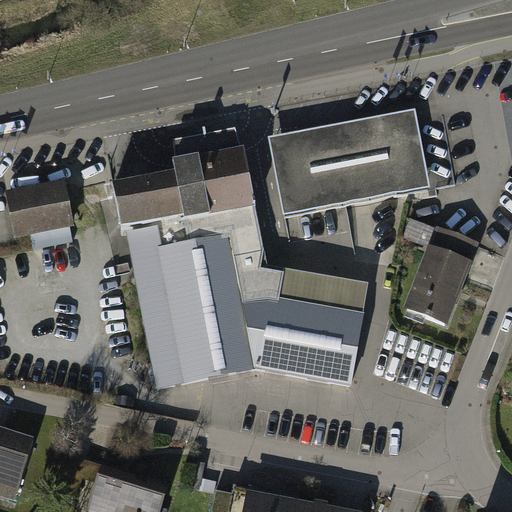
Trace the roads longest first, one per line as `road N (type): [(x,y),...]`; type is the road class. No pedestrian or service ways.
road 1 (residential): [(468,452),(416,480),(0,397)]
road 2 (primary): [(0,120),(355,45)]
road 3 (residential): [(468,452),(467,405),(511,291)]
road 4 (primary): [(355,45),(511,25)]
